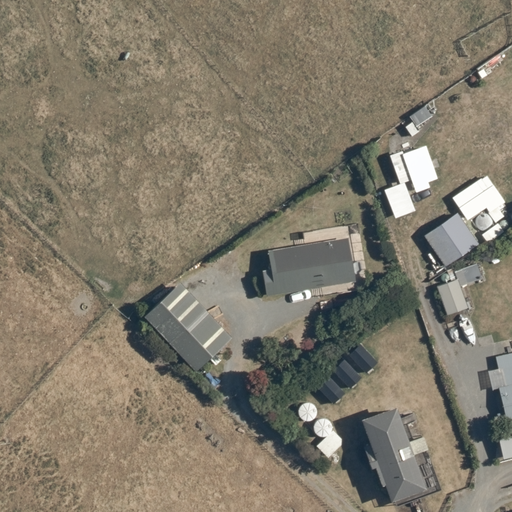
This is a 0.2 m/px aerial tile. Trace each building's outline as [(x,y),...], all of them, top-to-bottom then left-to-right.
[(401,195),(412,191),(426,187),(423,180),(434,177),(424,143),(387,154),(394,176),(374,183),(383,212),(405,206),(401,195)] [(421,233),(430,246),(420,254),(430,269),(441,262),(443,264),(475,242),(454,211),(421,233)] [(305,228),(307,240),(265,247),(268,271),(260,272),(263,294),(354,280),(348,239),(345,222),(305,228)] [(446,273),(449,281),(434,285),(444,314),(464,307),(457,285),(479,278),(474,264),(446,273)] [(228,337),(194,298),(177,279),(151,302),(138,314),(188,372),(228,337)] [(511,340),(507,342),(508,352),(496,355),(501,385),(496,386),(505,434),(495,436),(499,456),(511,453),(511,340)] [(365,368),(352,351),(330,368),(343,385),(365,368)] [(324,374),(315,381),(332,403),(340,397),(324,374)] [(421,458),(413,461),(409,451),(424,445),(419,432),(404,437),(392,403),(356,417),(365,440),(358,443),(367,464),(369,463),(375,480),(379,479),(386,498),(406,491),(409,500),(434,490),(421,458)] [(340,442),(331,431),(313,445),(323,456),(340,442)]
